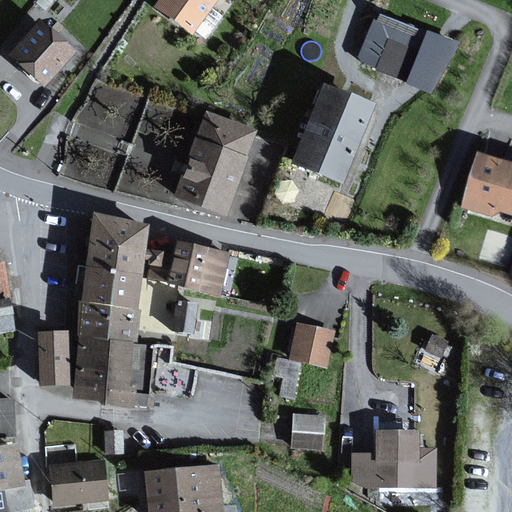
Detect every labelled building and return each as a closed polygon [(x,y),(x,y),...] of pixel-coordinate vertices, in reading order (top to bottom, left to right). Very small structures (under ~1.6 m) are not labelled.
[(213,0),(160,0),(155,7),(190,32),(213,0)] [(428,95),(449,48),(372,13),(350,61),(428,95)] [(73,53),(39,22),(10,54),(44,85),(73,53)] [(340,181),(372,106),(325,87),(293,161),(340,181)] [(225,214),(255,131),(206,113),(176,197),(225,214)] [(511,159),(484,151),(467,205),(495,214),(497,206),(511,210),(511,159)] [(147,224),(94,217),(88,266),(140,273),(142,259),(150,260),(148,279),(159,280),(162,252),(144,250),(147,224)] [(230,253),(176,241),(167,284),(221,296),(230,253)] [(88,266),(83,303),(136,309),(140,273),(88,266)] [(0,335),(11,333),(0,268),(0,335)] [(191,331),(199,301),(176,295),(168,325),(191,331)] [(140,310),(136,309),(83,303),(80,302),(76,336),(80,337),(136,344),(140,310)] [(333,332),(298,325),(291,358),(326,366),(333,332)] [(440,354),(448,337),(431,328),(422,346),(440,354)] [(67,382),(66,333),(41,334),(42,383),(67,382)] [(151,346),(136,344),(80,337),(73,398),(103,401),(103,405),(132,409),(134,393),(145,395),(151,346)] [(0,439),(11,439),(9,401),(0,401),(0,439)] [(321,449),(323,418),(295,416),(293,448),(321,449)] [(415,485),(416,433),(377,433),(377,484),(415,485)] [(22,485),(15,446),(0,448),(0,511),(6,511),(3,488),(22,485)] [(105,499),(100,463),(52,468),(56,505),(105,499)] [(220,511),(217,468),(147,475),(150,511),(220,511)]
